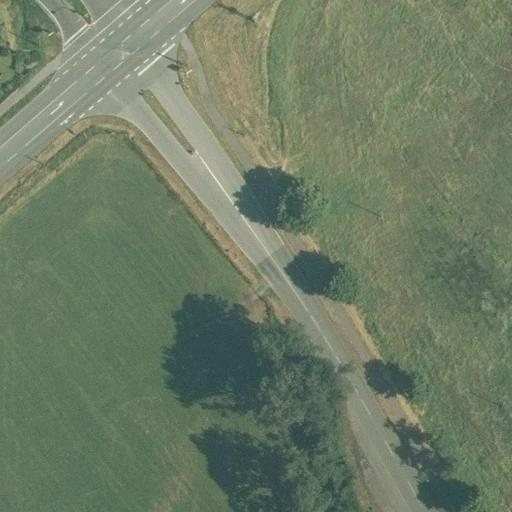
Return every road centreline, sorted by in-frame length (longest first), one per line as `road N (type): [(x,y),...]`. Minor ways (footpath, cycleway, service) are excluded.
road 1 (secondary): [(122,55),(329,336),(426,511)]
road 2 (secondary): [(122,55),(0,160)]
